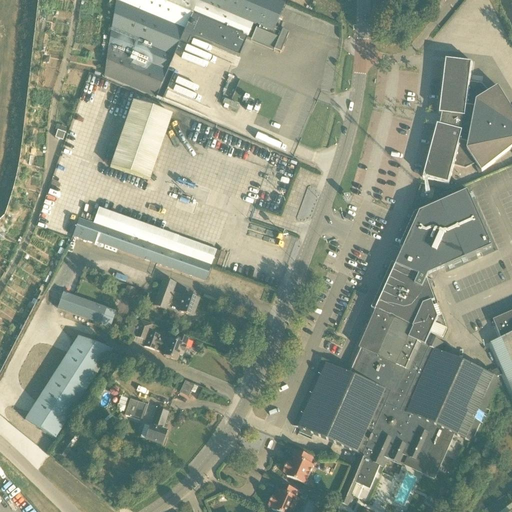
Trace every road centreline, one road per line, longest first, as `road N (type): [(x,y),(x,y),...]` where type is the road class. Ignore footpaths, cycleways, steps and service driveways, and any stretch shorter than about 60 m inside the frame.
road 1 (tertiary): [(187,486),(225,438),(270,351),(346,138),(360,56)]
road 2 (track): [(77,0),(47,175),(0,286)]
road 3 (unknown): [(298,86),(248,66),(212,76),(215,108),(279,141)]
road 4 (unknown): [(153,202),(78,174),(107,98)]
road 5 (unknown): [(153,202),(169,162),(183,158),(249,209)]
